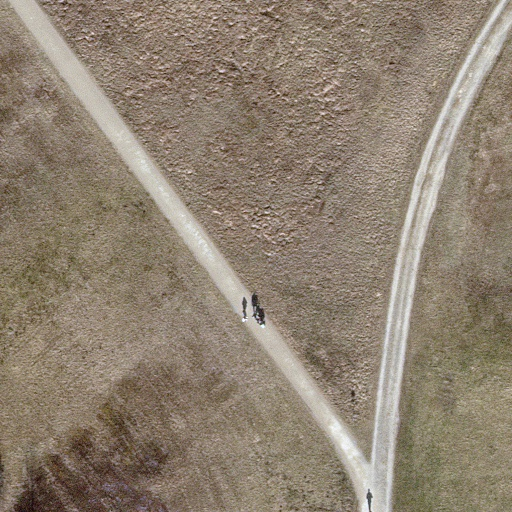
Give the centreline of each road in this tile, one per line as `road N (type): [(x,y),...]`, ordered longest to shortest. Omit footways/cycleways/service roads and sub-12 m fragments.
road 1 (track): [(377,500),(16,0)]
road 2 (track): [(377,500),(395,312),(418,204),(461,93),(511,1)]
